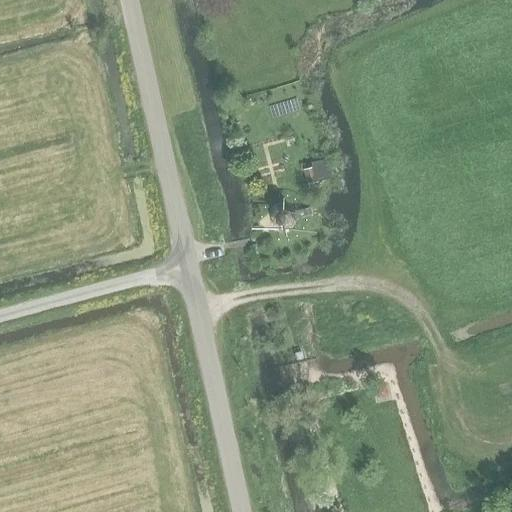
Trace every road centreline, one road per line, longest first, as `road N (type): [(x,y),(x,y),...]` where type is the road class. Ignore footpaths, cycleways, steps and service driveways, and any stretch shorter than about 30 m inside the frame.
road 1 (tertiary): [(242,511),(129,0)]
road 2 (track): [(198,310),(256,295),(372,285),(400,294),(445,360)]
